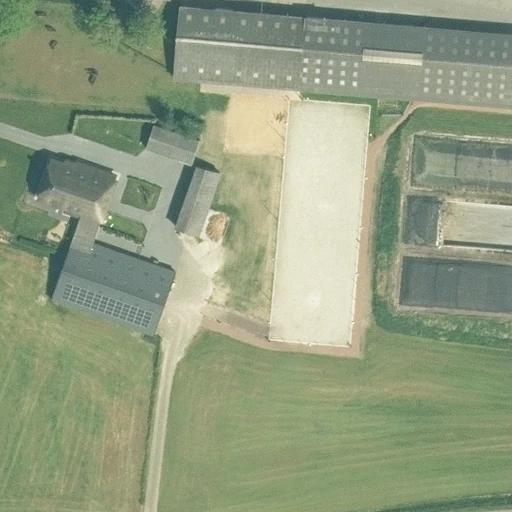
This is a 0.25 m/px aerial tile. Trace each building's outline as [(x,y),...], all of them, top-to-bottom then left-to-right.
[(511,107),(511,32),(182,4),(176,79),(511,107)] [(193,163),(201,140),(155,125),(147,148),(193,163)] [(77,159),(54,151),(41,189),(64,197),(62,202),(83,209),(88,197),(106,203),(118,168),(79,154),(77,159)] [(198,245),(219,188),(196,180),(175,237),(198,245)] [(152,335),(175,271),(73,235),(50,299),(152,335)]
